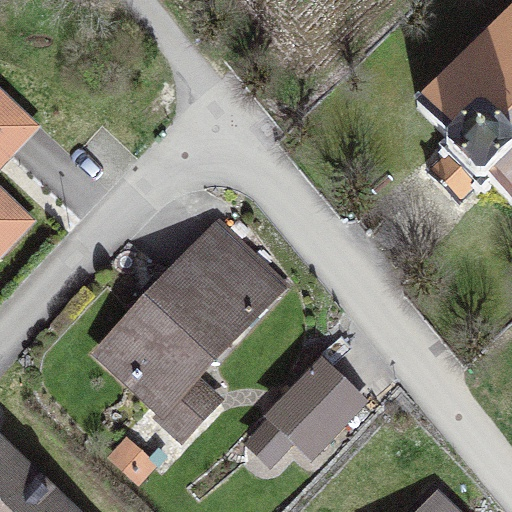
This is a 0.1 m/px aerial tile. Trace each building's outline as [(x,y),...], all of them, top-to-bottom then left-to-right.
[(511,15),(416,109),(450,143),(448,145),(445,142),(438,149),(442,152),(438,156),(442,159),(426,175),(458,207),(473,192),(477,195),(481,192),(484,195),(491,189),(488,186),(490,184),(511,206),(511,15)] [(0,190),(0,147),(28,118),(0,92),(0,226),(18,207),(0,190)] [(86,364),(154,422),(238,325),(171,267),(86,364)] [(314,377),(266,430),(304,464),(352,411),(314,377)] [(0,511),(62,511),(0,457),(0,511)] [(403,511),(450,511),(425,489),(403,511)]
